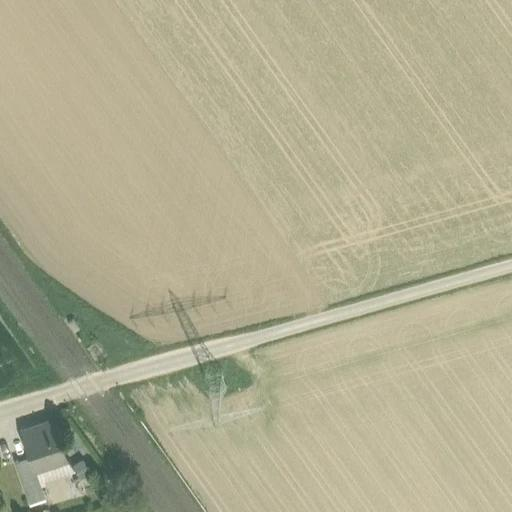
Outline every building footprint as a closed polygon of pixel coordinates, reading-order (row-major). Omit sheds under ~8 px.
[(74,321),(67,325),(73,334),(79,330),(74,321)] [(56,417),(36,424),(38,430),(24,434),(31,454),(35,466),(36,465),(68,454),(56,417)] [(22,428),(24,434),(38,430),(36,424),(22,428)] [(31,454),(16,459),(28,497),(44,492),(36,465),(35,466),(31,454)] [(83,457),(74,464),(81,475),(90,468),(83,457)] [(81,475),(74,479),(80,489),(97,479),(90,469),(90,468),(81,475)]
